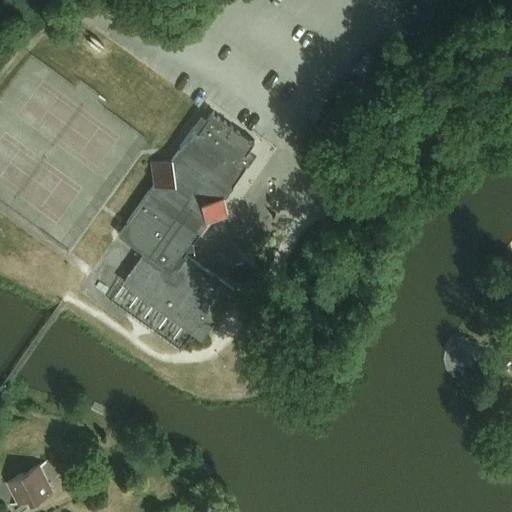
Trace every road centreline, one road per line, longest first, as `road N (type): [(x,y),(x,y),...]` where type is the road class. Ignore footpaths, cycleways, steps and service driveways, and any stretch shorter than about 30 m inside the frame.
road 1 (unclassified): [(224,344),(302,215),(511,98)]
road 2 (track): [(106,18),(67,19),(29,41),(0,76)]
